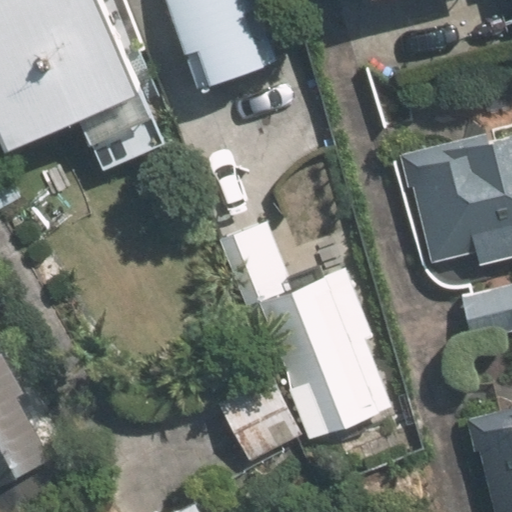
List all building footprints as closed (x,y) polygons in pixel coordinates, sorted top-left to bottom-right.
[(104,0),(0,0),(0,126),(9,147),(78,117),(98,164),(164,136),(144,89),(104,0)] [(263,0),(174,0),(204,85),(284,57),(263,0)] [(511,133),(406,159),(429,256),(511,236),(511,133)] [(270,223),(229,239),(301,419),(308,438),(349,422),(293,282),(270,223)] [(293,282),(349,422),(397,404),(341,263),(293,282)] [(511,328),(511,281),(464,292),(475,337),(511,328)] [(0,480),(58,449),(2,347),(0,347),(0,480)] [(301,419),(265,357),(210,389),(246,450),(301,419)] [(511,511),(511,410),(472,420),(495,511),(511,511)] [(204,511),(195,496),(167,511),(204,511)]
